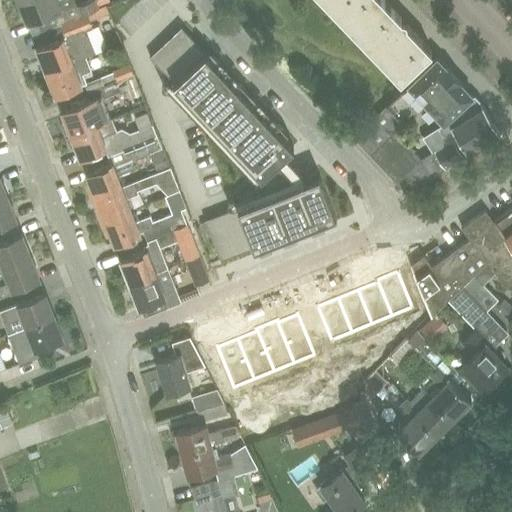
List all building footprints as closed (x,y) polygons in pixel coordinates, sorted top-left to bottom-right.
[(95,0),(90,0),(76,6),(74,0),(18,0),(27,23),(52,13),(57,24),(62,22),(62,23),(81,16),(99,9),(95,0)] [(386,1),(384,0),(325,0),(354,31),(386,1)] [(432,50),(386,1),(354,31),(400,79),(432,50)] [(47,72),(85,57),(85,56),(95,52),(86,29),(92,26),(87,14),(62,24),(67,36),(63,38),(37,48),(47,72)] [(181,26),(149,56),(261,176),(293,146),(181,26)] [(89,92),(103,86),(116,81),(116,80),(132,74),(128,64),(113,70),(113,72),(86,82),(83,74),(91,70),(85,57),(47,72),(56,95),(86,84),(89,92)] [(468,154),(470,156),(501,137),(500,136),(480,103),(445,65),(437,57),(353,137),(407,193),(407,192),(433,175),(468,154)] [(116,81),(103,86),(89,92),(92,99),(62,111),(66,121),(63,122),(62,125),(65,133),(68,135),(71,134),(71,135),(97,124),(111,119),(103,98),(121,91),(116,81)] [(81,158),(106,148),(109,156),(157,137),(152,124),(130,132),(121,128),(102,135),(97,124),(71,135),(72,136),(69,137),(68,140),(71,148),(74,149),(77,148),(81,158)] [(122,186),(117,175),(139,166),(136,158),(161,148),(157,137),(109,156),(112,164),(87,174),(90,183),(88,184),(88,187),(92,197),(95,199),(97,198),(96,197),(122,187),(122,186)] [(319,174),(204,219),(205,219),(221,260),(335,215),(319,174)] [(131,210),(127,198),(138,193),(137,190),(152,184),(148,175),(122,186),(122,187),(96,197),(97,198),(100,206),(98,207),(97,211),(102,222),(131,210)] [(115,244),(143,233),(147,241),(155,238),(154,237),(173,229),(173,230),(187,225),(174,192),(165,196),(172,213),(152,221),(150,215),(136,221),(131,210),(102,222),(107,234),(109,236),(111,235),(115,244)] [(0,224),(16,218),(7,196),(0,199),(0,224)] [(422,255),(411,263),(431,316),(448,299),(463,285),(488,261),(495,273),(503,288),(511,282),(511,207),(492,222),(484,210),(460,228),(468,239),(431,267),(422,255)] [(173,230),(186,261),(200,256),(187,225),(173,230)] [(0,268),(4,267),(31,256),(22,234),(0,242),(0,268)] [(131,284),(167,269),(155,238),(147,241),(148,245),(145,246),(146,250),(121,260),(131,284)] [(0,294),(40,279),(31,256),(4,267),(0,268),(0,294)] [(209,279),(200,256),(186,261),(195,284),(209,279)] [(488,261),(463,285),(487,310),(498,299),(484,284),(495,273),(488,261)] [(181,302),(167,269),(131,284),(140,307),(164,298),(168,307),(181,302)] [(398,272),(375,281),(375,283),(376,282),(377,283),(378,283),(392,318),(413,310),(398,273),(399,273),(398,272)] [(377,283),(358,291),(372,326),(392,318),(378,283),(377,283)] [(487,310),(463,285),(448,299),(473,324),(487,310)] [(412,291),(417,302),(424,299),(420,288),(412,291)] [(358,291),(338,299),(352,334),(372,326),(358,291)] [(45,293),(2,310),(11,333),(27,326),(54,316),(45,293)] [(317,306),(316,306),(331,344),(333,344),(332,342),(352,334),(338,299),(318,307),(317,306)] [(511,307),(504,300),(497,306),(511,320),(509,321),(511,323),(511,307)] [(436,313),(421,329),(432,340),(447,325),(436,313)] [(278,323),(277,324),(294,365),(315,357),(298,314),(296,314),(297,316),(278,323)] [(63,338),(54,316),(27,326),(32,339),(15,345),(22,363),(39,356),(36,348),(63,338)] [(278,321),(254,330),(255,331),(256,331),(256,332),(257,332),(274,374),(294,365),(277,324),(278,323),(278,322),(279,322),(278,321)] [(463,364),(485,387),(507,366),(491,350),(495,346),(477,328),(464,341),(475,352),(463,364)] [(453,419),(472,400),(451,378),(457,371),(417,330),(407,340),(437,370),(431,375),(442,386),(432,397),(431,397),(453,419)] [(256,332),(237,340),(254,382),(274,374),(257,332),(256,332)] [(405,340),(399,334),(389,344),(395,350),(405,340)] [(202,358),(197,349),(191,337),(177,342),(180,353),(157,360),(168,394),(192,386),(185,363),(202,358)] [(217,346),(216,347),(233,390),(254,382),(237,340),(217,348),(217,346)] [(367,365),(362,359),(352,367),(358,374),(367,365)] [(226,387),(221,376),(213,379),(219,390),(226,387)] [(390,397),(381,379),(367,386),(375,404),(390,397)] [(349,384),(342,387),(346,398),(354,395),(349,384)] [(436,435),(453,419),(431,397),(432,397),(423,388),(409,402),(417,410),(415,413),(436,435)] [(199,410),(224,403),(218,391),(195,397),(199,410)] [(324,407),(321,399),(309,403),(312,411),(324,407)] [(418,453),(436,435),(415,413),(417,410),(409,402),(407,399),(399,407),(410,418),(397,431),(418,453)] [(227,414),(224,403),(199,410),(201,421),(227,414)] [(364,403),(293,429),(299,444),(346,427),(349,434),(372,425),(364,403)] [(312,411),(309,403),(298,408),(301,415),(312,411)] [(286,428),(283,421),(271,425),(274,433),(286,428)] [(213,445),(212,444),(238,437),(235,425),(209,431),(207,423),(178,431),(183,453),(213,445)] [(251,456),(233,460),(231,454),(216,458),(213,445),(183,453),(189,475),(215,468),(218,479),(258,469),(251,456)] [(329,496),(340,511),(348,511),(364,501),(358,492),(361,490),(354,479),(359,476),(359,477),(371,468),(356,447),(345,455),(351,464),(316,490),(323,500),(329,496)] [(227,511),(224,499),(223,499),(220,489),(217,479),(192,486),(195,499),(211,494),(215,511),(227,511)] [(240,511),(236,496),(233,496),(230,485),(220,489),(223,499),(224,499),(227,511),(240,511)] [(275,511),(271,498),(259,501),(262,511),(275,511)]
